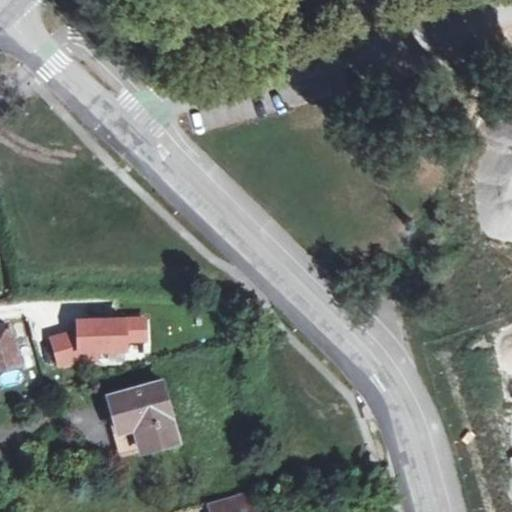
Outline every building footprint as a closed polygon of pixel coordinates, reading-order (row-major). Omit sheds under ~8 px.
[(149,315),(74,316),(75,330),(50,331),(51,362),(150,360),(149,315)] [(0,372),(20,367),(9,328),(0,331),(0,372)] [(119,427),(135,422),(144,453),(180,444),(164,384),(111,399),(119,427)] [(135,422),(119,427),(128,458),(144,453),(135,422)] [(257,511),(252,494),(212,505),(214,511),(257,511)]
